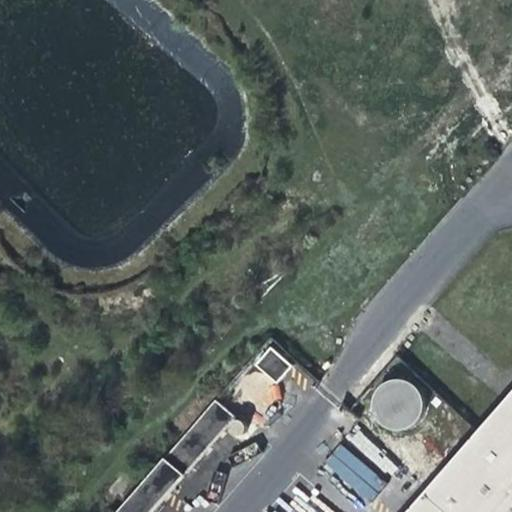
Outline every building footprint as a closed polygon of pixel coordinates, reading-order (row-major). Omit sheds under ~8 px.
[(276,383),(291,365),(270,346),(254,363),(276,383)] [(394,374),(364,408),(396,437),(426,404),(394,374)] [(511,511),(511,392),(407,511),(511,511)] [(134,511),(135,511),(168,511),(253,417),(235,397),(134,511)] [(324,461),(366,505),(386,487),(344,443),(324,461)]
